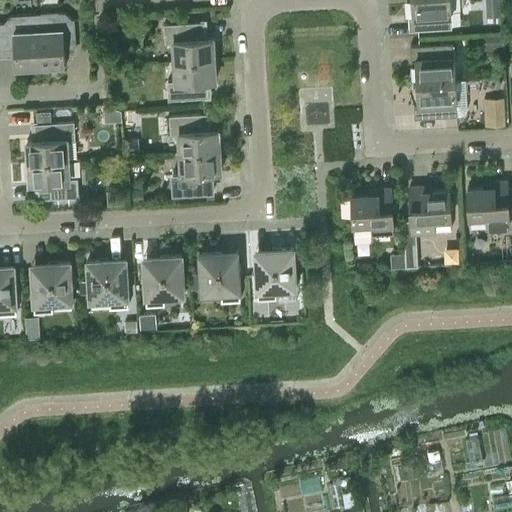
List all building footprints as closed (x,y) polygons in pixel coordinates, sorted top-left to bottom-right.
[(450,0),(411,0),(413,15),(408,15),(409,29),(451,27),(451,14),(450,0)] [(64,11),(37,13),(40,65),(66,63),(66,62),(65,62),(64,46),(76,46),(74,18),(72,18),(64,11)] [(14,66),(40,65),(37,13),(10,14),(3,22),(0,22),(0,50),(15,49),(16,65),(14,65),(14,66)] [(173,41),(174,60),(214,58),(213,37),(204,37),(203,21),(163,23),(165,42),(173,41)] [(485,49),(503,48),(502,34),(484,35),(485,49)] [(412,75),(412,81),(455,78),(454,55),(453,55),(452,42),(410,45),(411,59),(415,59),(416,75),(412,75)] [(214,58),(174,60),(175,79),(167,80),(168,99),(208,96),(207,80),(215,79),(214,58)] [(455,78),(412,81),(412,87),(417,86),(418,103),(413,103),(414,117),(457,115),(460,114),(462,113),(464,111),(466,109),(466,107),(467,104),(465,78),(455,78)] [(487,126),(505,125),(504,99),(486,100),(487,126)] [(37,122),(51,122),(50,110),(36,111),(37,122)] [(178,133),(179,152),(219,149),(218,128),(210,129),(209,112),(169,115),(170,133),(178,133)] [(27,140),(28,161),(68,158),(67,139),(75,139),(74,120),(34,123),(35,139),(27,140)] [(137,138),(128,138),(128,151),(138,150),(137,138)] [(219,149),(179,152),(181,171),(172,171),(173,190),(213,188),(212,171),(221,171),(219,149)] [(68,158),(28,161),(29,182),(37,181),(38,198),(78,196),(77,177),(69,177),(68,158)] [(487,226),(509,225),(508,207),(507,187),(507,180),(493,181),(493,186),(467,187),(469,226),(487,225),(487,226)] [(411,219),(402,220),(405,266),(418,265),(416,230),(434,229),(434,228),(451,227),(451,217),(449,188),(423,190),(423,188),(423,187),(423,185),(409,186),(409,189),(411,219)] [(377,193),(351,194),(351,196),(345,196),(343,199),(343,212),(346,214),(352,214),(354,233),(371,232),(371,233),(394,232),(391,187),(377,188),(377,193)] [(142,200),(142,188),(130,189),(131,201),(142,200)] [(124,189),(107,190),(108,203),(125,202),(124,189)] [(271,248),(255,249),(255,258),(258,297),(276,296),(277,301),(296,299),(295,287),(293,247),(271,248)] [(221,300),(240,298),(237,250),(199,253),(201,292),(221,291),(221,300)] [(181,254),(143,256),(146,304),(165,303),(164,295),(184,293),(181,254)] [(110,306),(128,305),(125,257),(87,259),(89,299),(109,298),(110,306)] [(52,301),(72,300),(70,260),(31,262),(34,311),(53,310),(52,301)] [(0,312),(17,312),(14,263),(0,264),(0,312)] [(198,272),(191,273),(192,288),(199,288),(198,272)] [(155,312),(140,313),(141,328),(156,327),(155,312)] [(125,331),(137,330),(136,319),(125,320),(125,331)] [(27,337),(40,336),(39,329),(26,329),(27,337)]
